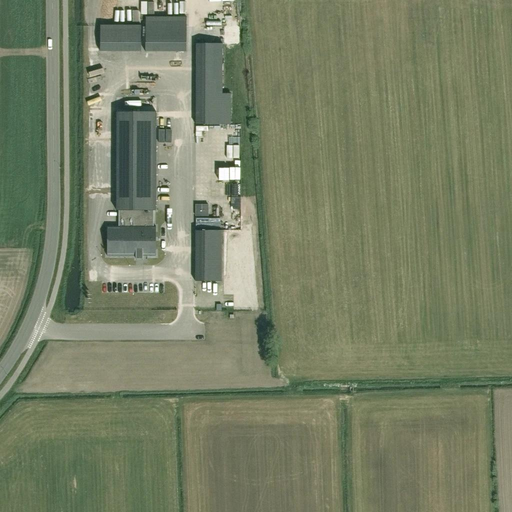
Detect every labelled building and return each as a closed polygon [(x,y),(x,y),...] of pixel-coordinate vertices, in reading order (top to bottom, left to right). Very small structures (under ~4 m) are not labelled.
[(145,51),(186,52),(186,17),(145,17),(145,51)] [(100,25),(100,51),(141,52),(141,25),(100,25)] [(222,43),(195,43),(196,124),(230,124),(230,93),(223,93),(222,43)] [(153,256),(153,240),(153,210),(156,210),(156,112),(116,111),(116,210),(119,210),(118,226),(109,226),(109,256),(153,256)] [(225,179),(203,179),(203,192),(221,193),(220,199),(225,200),(225,179)] [(221,229),(195,229),(195,281),(221,281),(221,229)]
